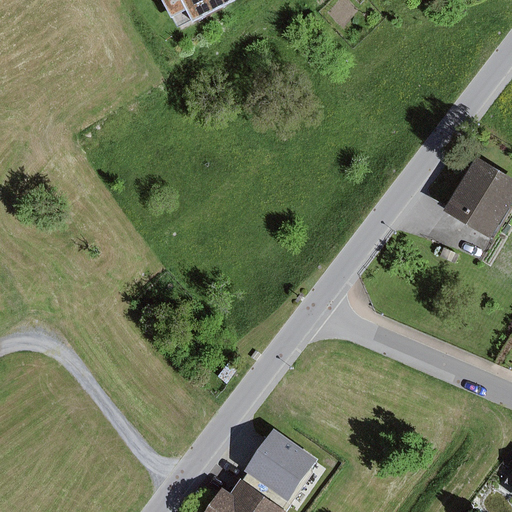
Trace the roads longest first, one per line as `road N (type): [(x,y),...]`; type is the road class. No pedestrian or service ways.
road 1 (residential): [(511,56),(321,306)]
road 2 (residential): [(321,306),(164,511)]
road 3 (track): [(182,487),(71,356),(28,336),(0,347)]
road 4 (residential): [(511,393),(321,306)]
